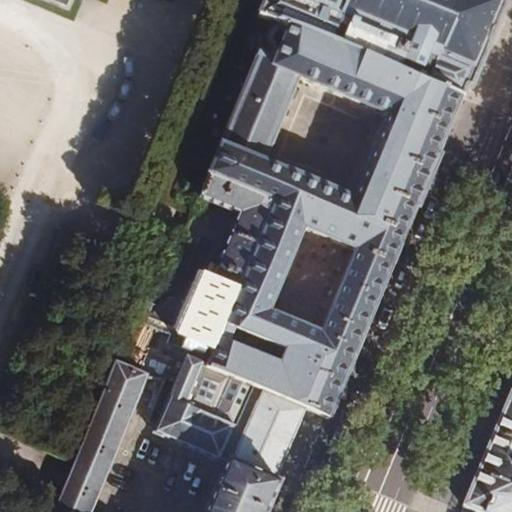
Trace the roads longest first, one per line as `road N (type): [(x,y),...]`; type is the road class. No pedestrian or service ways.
road 1 (primary): [(511,163),(436,338)]
road 2 (primary): [(436,338),(404,389),(359,511)]
road 3 (primary): [(389,511),(437,385),(436,338)]
